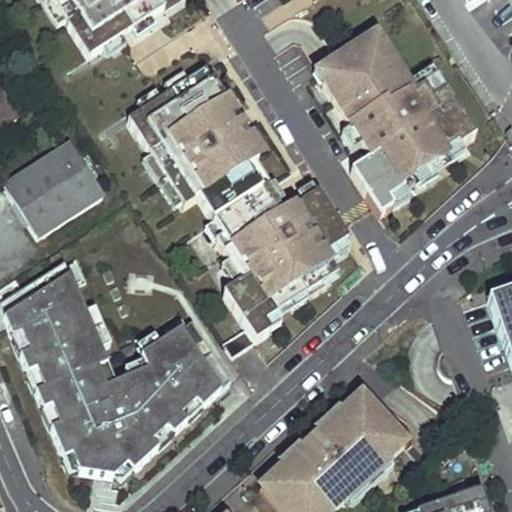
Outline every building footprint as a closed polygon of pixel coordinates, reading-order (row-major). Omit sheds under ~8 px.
[(47,0),(89,63),(125,40),(166,14),(156,0),(47,0)] [(311,0),(311,16),(342,18),(342,0),(311,0)] [(353,177),(382,222),(396,213),(390,205),(451,165),(447,160),(477,141),(433,74),(409,90),(392,65),(388,67),(373,44),(329,73),(318,80),(364,151),(373,164),(353,177)] [(170,64),(158,45),(134,59),(146,78),(170,64)] [(281,60),(292,77),(308,65),(297,49),(281,60)] [(212,224),(261,194),(246,171),(258,163),(236,131),(231,123),(234,121),(204,74),(127,124),(185,212),(198,203),(212,224)] [(37,242),(101,201),(67,150),(2,192),(37,242)] [(261,194),(212,224),(223,240),(216,245),(243,285),(224,298),(247,333),(224,348),(233,362),(271,337),(265,327),(320,291),(313,281),(331,270),(324,259),(348,244),(317,196),(288,215),(282,219),(265,192),(261,194)] [(65,269),(0,312),(0,314),(9,334),(74,291),(65,269)] [(74,291),(9,334),(14,346),(22,342),(30,360),(22,363),(46,418),(54,414),(62,432),(54,436),(73,478),(98,482),(99,474),(109,475),(108,483),(129,486),(162,454),(156,447),(170,434),(177,440),(191,427),(184,420),(199,406),(205,413),(234,386),(195,326),(146,358),(152,372),(135,384),(123,391),(109,370),(121,363),(74,291)] [(511,293),(486,302),(511,379),(511,293)] [(479,351),(493,348),(487,328),(474,331),(479,351)] [(22,342),(14,346),(22,363),(30,360),(22,342)] [(109,370),(123,391),(135,384),(121,363),(109,370)] [(339,511),(412,446),(368,397),(267,489),(288,511),(339,511)] [(199,406),(184,420),(191,427),(205,413),(199,406)] [(54,414),(46,418),(54,436),(62,432),(54,414)] [(170,434),(156,447),(162,454),(177,440),(170,434)] [(99,474),(98,482),(108,483),(109,475),(99,474)] [(488,511),(484,499),(442,511),(488,511)]
